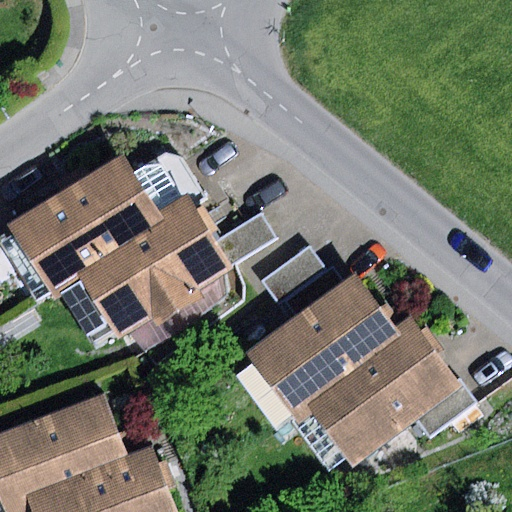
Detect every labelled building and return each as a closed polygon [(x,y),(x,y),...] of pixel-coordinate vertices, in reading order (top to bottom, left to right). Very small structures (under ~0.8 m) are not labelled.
[(164,155),(136,172),(166,220),(194,203),(204,197),(180,159),(164,155)] [(126,156),(14,226),(16,229),(54,290),(58,287),(166,220),(136,172),(126,156)] [(194,203),(166,220),(58,287),(68,305),(99,353),(152,320),(157,328),(204,299),(199,291),(235,269),(234,267),(218,241),(204,219),(194,203)] [(262,213),(218,241),(234,267),(278,240),(262,213)] [(283,298),(323,267),(309,247),(262,282),(277,301),(283,298)] [(283,298),(298,318),(346,282),(331,262),(323,267),(283,298)] [(310,407),(404,336),(357,274),(346,282),(298,318),(248,356),(295,418),(310,407)] [(404,336),(310,407),(358,470),(420,423),(462,391),(425,344),(413,328),(404,336)] [(462,391),(420,423),(433,441),(480,405),(467,387),(462,391)] [(35,499),(132,464),(105,395),(0,435),(0,494),(6,510),(35,499)] [(132,464),(35,499),(39,511),(178,511),(157,455),(132,464)]
